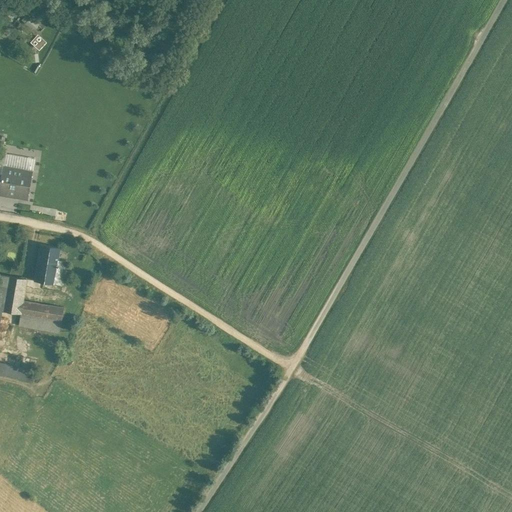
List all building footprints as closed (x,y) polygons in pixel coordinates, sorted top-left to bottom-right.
[(27,56),(36,59),(39,48),(36,47),(38,39),(32,38),(27,56)] [(38,145),(29,144),(27,157),(36,159),(38,145)] [(34,159),(7,154),(0,152),(0,163),(5,164),(4,168),(3,168),(1,181),(0,184),(0,193),(27,198),(34,159)] [(60,248),(40,244),(38,260),(57,263),(58,260),(60,248)] [(57,263),(38,260),(34,281),(63,286),(67,262),(58,260),(57,263)] [(27,279),(8,276),(2,311),(20,314),(21,314),(23,301),(27,279)] [(64,308),(23,301),(21,314),(61,321),(64,308)] [(21,314),(20,314),(19,324),(59,330),(61,321),(21,314)] [(35,370),(0,362),(0,375),(33,382),(35,370)]
